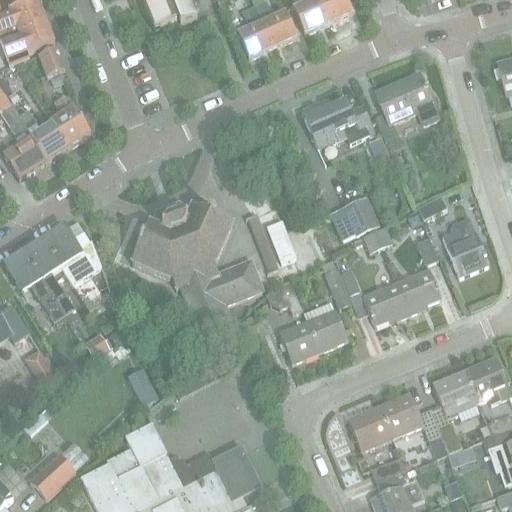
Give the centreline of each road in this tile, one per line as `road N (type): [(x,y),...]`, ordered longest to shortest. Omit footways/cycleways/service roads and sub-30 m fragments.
road 1 (residential): [(331,511),(299,429),(311,405),(511,316)]
road 2 (unclassified): [(144,149),(395,40)]
road 3 (residential): [(511,250),(447,30)]
road 4 (residential): [(0,242),(144,149)]
road 5 (residential): [(144,149),(86,0)]
